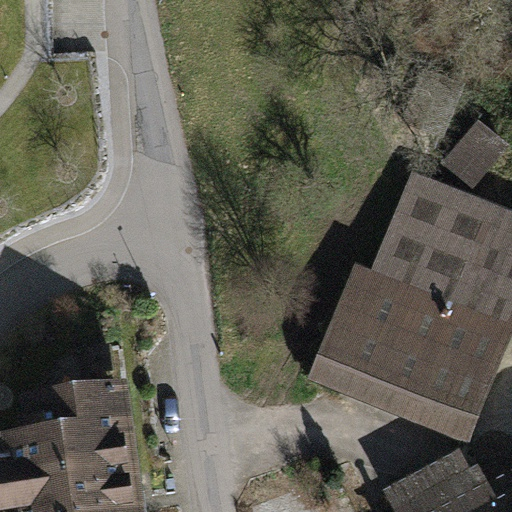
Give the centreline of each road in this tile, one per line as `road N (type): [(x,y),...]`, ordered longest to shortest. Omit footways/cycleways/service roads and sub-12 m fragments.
road 1 (residential): [(217,511),(173,236)]
road 2 (residential): [(173,236),(132,0)]
road 3 (residential): [(0,305),(77,259),(173,236)]
